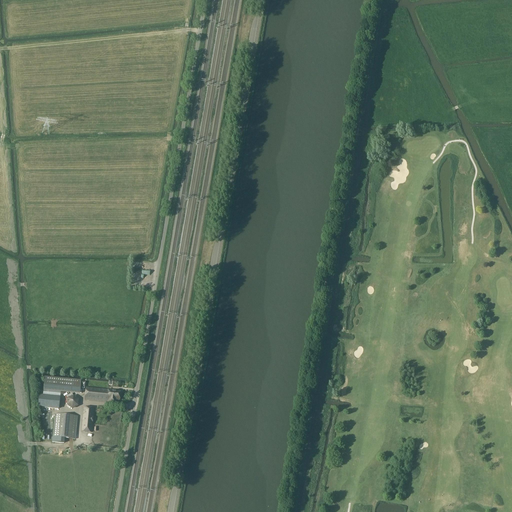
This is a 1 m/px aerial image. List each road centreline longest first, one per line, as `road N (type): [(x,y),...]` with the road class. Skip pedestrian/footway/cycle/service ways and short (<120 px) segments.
road 1 (unclassified): [(115,511),(205,0)]
road 2 (tertiary): [(171,511),(259,0)]
road 3 (track): [(0,71),(6,146),(180,140)]
road 4 (track): [(0,48),(186,29),(186,16)]
